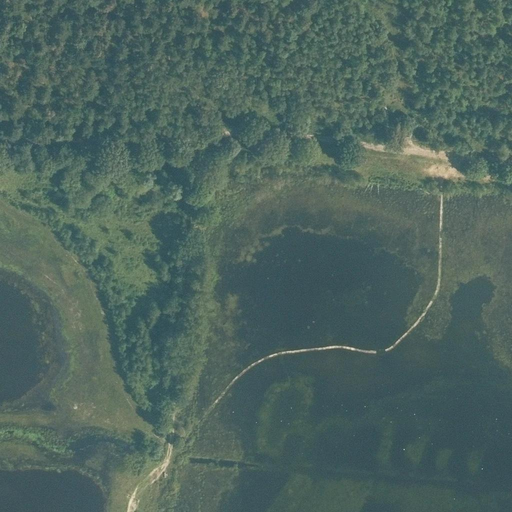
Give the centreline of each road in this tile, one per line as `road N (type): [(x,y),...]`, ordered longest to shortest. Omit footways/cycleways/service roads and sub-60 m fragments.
road 1 (track): [(384,147),(265,135),(0,135)]
road 2 (track): [(511,162),(384,147)]
